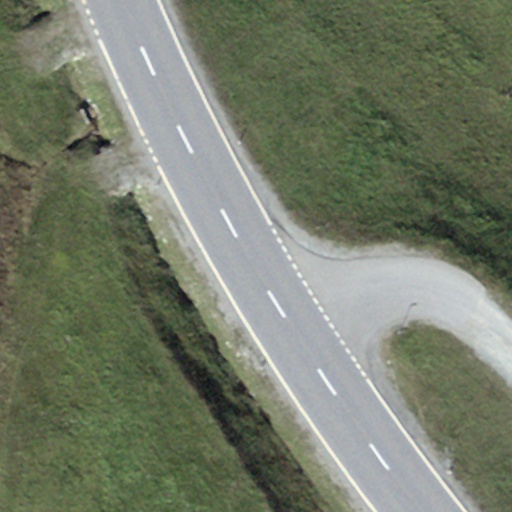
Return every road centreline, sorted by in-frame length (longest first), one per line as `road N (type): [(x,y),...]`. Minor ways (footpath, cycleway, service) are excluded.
road 1 (primary): [(433,511),(301,338),(123,0)]
road 2 (track): [(301,338),(400,299),(496,338),(511,354)]
